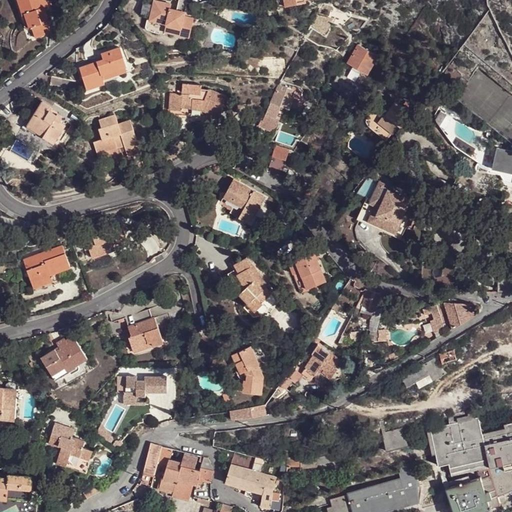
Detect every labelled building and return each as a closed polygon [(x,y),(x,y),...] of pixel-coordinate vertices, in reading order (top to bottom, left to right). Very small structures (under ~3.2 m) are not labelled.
[(14,0),(24,31),(29,30),(24,13),(22,14),(17,0),(14,0)] [(49,0),(17,0),(22,14),(24,13),(29,29),(32,29),(34,38),(45,34),(43,29),(49,28),(47,22),(48,22),(44,7),(51,5),(49,0)] [(168,0),(165,0),(140,0),(139,10),(146,12),(143,25),(187,34),(191,15),(183,13),(184,9),(167,5),(168,0)] [(309,26),(323,33),(327,25),(314,17),(309,26)] [(307,31),(320,37),(323,33),(309,26),(307,31)] [(347,65),(367,76),(378,57),(362,48),(357,46),(347,65)] [(120,47),(101,53),(103,59),(80,67),(87,89),(104,83),(104,82),(101,74),(126,66),(120,47)] [(337,85),(357,97),(367,79),(367,76),(347,65),(343,65),(333,83),(337,85)] [(101,74),(104,82),(116,78),(115,75),(127,71),(126,66),(101,74)] [(170,114),(204,115),(204,111),(217,118),(224,104),(230,106),(233,99),(209,88),(202,88),(202,83),(184,82),(183,93),(171,92),(170,114)] [(275,117),(280,107),(287,110),(290,103),(293,96),(276,89),(268,108),(265,115),(263,113),(257,125),(266,130),(273,128),(278,118),(275,117)] [(290,103),(297,105),(299,99),(295,97),(293,96),(290,103)] [(42,101),(25,128),(35,134),(38,128),(45,133),(42,137),(53,144),(65,124),(60,121),(61,120),(61,117),(60,116),(58,114),(57,115),(49,111),(52,107),(42,101)] [(384,117),(398,128),(409,115),(405,111),(395,104),(384,117)] [(141,151),(130,120),(118,124),(115,114),(98,120),(101,127),(98,128),(101,138),(93,141),(99,156),(125,146),(131,162),(132,161),(130,155),(141,151)] [(378,124),(392,135),(398,128),(384,117),(378,124)] [(200,132),(192,130),(188,144),(197,146),(200,132)] [(102,171),(131,162),(125,146),(99,156),(102,171)] [(277,146),(272,157),(284,163),(288,152),(277,146)] [(504,180),(511,182),(511,150),(496,147),(490,171),(500,174),(504,180)] [(266,168),(277,174),(284,163),(272,157),(266,168)] [(221,201),(232,208),(229,213),(250,225),(262,204),(259,202),(262,196),(233,179),(221,201)] [(310,201),(317,192),(310,187),(303,197),(310,201)] [(400,221),(406,208),(404,207),(406,202),(400,200),(401,197),(390,193),(390,191),(382,187),(380,190),(378,189),(374,198),(370,197),(368,201),(360,220),(360,221),(371,224),(371,222),(395,233),(400,221)] [(368,201),(366,200),(358,220),(357,221),(360,220),(368,201)] [(232,208),(221,201),(217,206),(229,213),(232,208)] [(395,233),(393,237),(401,241),(409,225),(400,221),(395,233)] [(371,224),(369,227),(392,237),(393,237),(395,233),(371,222),(371,224)] [(98,224),(89,227),(90,231),(91,232),(100,229),(98,224)] [(122,226),(114,229),(112,225),(100,229),(91,232),(90,231),(79,235),(84,249),(88,248),(92,258),(109,251),(107,246),(126,239),(122,226)] [(126,239),(107,246),(109,251),(109,253),(129,245),(126,239)] [(61,245),(23,259),(33,288),(53,281),(50,275),(70,267),(61,245)] [(300,294),(326,284),(314,255),(289,265),(300,294)] [(227,274),(238,294),(247,304),(246,304),(254,312),(261,305),(263,304),(262,302),(270,294),(265,288),(267,287),(258,275),(251,265),(246,258),(234,264),(236,269),(227,274)] [(35,291),(73,276),(70,267),(50,275),(53,281),(33,288),(35,291)] [(506,294),(511,292),(511,279),(505,280),(497,281),(497,294),(506,294)] [(363,308),(376,312),(378,303),(381,296),(368,292),(365,300),(363,308)] [(274,298),(270,294),(262,302),(263,304),(261,305),(264,307),(274,298)] [(357,310),(362,311),(363,308),(365,300),(363,299),(357,310)] [(375,316),(380,318),(384,305),(378,303),(376,312),(375,316)] [(443,304),(452,330),(476,316),(471,306),(459,305),(443,304)] [(445,329),(437,305),(423,309),(425,316),(432,313),(434,320),(430,320),(434,333),(445,329)] [(471,306),(476,316),(484,310),(483,307),(471,306)] [(362,311),(361,313),(372,315),(375,316),(376,312),(363,308),(362,311)] [(125,318),(131,334),(132,336),(130,337),(134,351),(153,344),(154,346),(164,343),(155,318),(153,318),(150,309),(125,318)] [(276,318),(275,319),(293,331),(298,325),(287,314),(281,320),(276,318)] [(375,316),(372,315),(371,331),(376,331),(380,318),(375,316)] [(133,354),(134,351),(130,337),(132,336),(131,334),(126,336),(133,354)] [(51,376),(65,368),(67,371),(72,368),(87,359),(73,336),(65,340),(64,338),(56,343),(58,347),(60,349),(56,351),(55,349),(41,358),(51,376)] [(134,351),(133,354),(154,346),(153,344),(134,351)] [(250,347),(231,355),(240,374),(236,376),(238,379),(241,381),(244,381),(242,392),(261,394),(263,378),(257,366),(258,366),(250,347)] [(330,352),(322,347),(319,353),(313,353),(304,368),(314,375),(319,369),(330,352)] [(439,354),(441,363),(456,359),(453,350),(439,354)] [(341,359),(330,352),(319,369),(331,378),(337,369),(335,368),(341,359)] [(444,371),(434,353),(420,361),(415,364),(399,374),(405,384),(414,379),(418,385),(444,371)] [(51,376),(55,381),(73,370),(72,368),(67,371),(65,368),(51,376)] [(303,377),(292,368),(286,376),(292,380),(295,377),(300,380),(303,377)] [(166,396),(167,379),(145,379),(144,383),(136,383),(136,379),(126,378),(125,394),(122,393),(120,407),(143,408),(144,395),(166,396)] [(0,418),(14,420),(16,390),(0,388),(0,418)] [(232,420),(266,415),(265,406),(231,411),(232,420)] [(450,414),(452,422),(474,417),(472,408),(450,414)] [(511,422),(503,425),(504,429),(482,434),(478,416),(474,417),(452,422),(430,428),(438,465),(448,463),(451,476),(454,485),(448,486),(457,511),(477,511),(502,504),(499,496),(511,490),(511,422)] [(95,448),(85,445),(87,439),(74,435),(76,427),(56,422),(51,439),(64,444),(63,446),(59,461),(88,470),(95,448)] [(410,446),(406,426),(382,432),(386,451),(410,446)] [(150,444),(142,475),(152,477),(156,463),(160,446),(150,444)] [(156,463),(166,465),(166,463),(170,448),(160,446),(156,463)] [(237,452),(232,464),(252,470),(254,462),(255,457),(237,452)] [(348,459),(346,452),(315,458),(317,465),(348,459)] [(208,457),(203,456),(202,462),(201,467),(201,468),(213,470),(210,463),(208,457)] [(300,467),(300,458),(287,457),(287,465),(288,466),(300,467)] [(181,458),(180,464),(191,467),(192,462),(181,458)] [(317,465),(315,458),(300,458),(300,467),(301,469),(317,468),(317,465)] [(264,465),(254,462),(252,470),(262,473),(264,465)] [(166,463),(166,465),(162,480),(175,483),(176,480),(179,466),(166,463)] [(191,467),(180,464),(179,466),(176,480),(190,484),(197,485),(198,478),(200,469),(191,467)] [(252,470),(232,464),(225,482),(246,488),(252,470)] [(399,472),(400,477),(408,505),(418,501),(413,467),(410,468),(409,466),(405,467),(405,464),(398,466),(400,472),(399,472)] [(200,469),(198,478),(210,480),(213,470),(201,468),(200,469)] [(262,473),(252,470),(246,488),(263,493),(260,504),(269,507),(271,495),(272,491),(273,486),(277,477),(262,473)] [(32,478),(9,476),(8,480),(0,479),(0,502),(6,503),(6,500),(23,501),(21,511),(36,511),(37,500),(30,499),(32,478)] [(400,477),(346,493),(346,495),(351,511),(382,511),(408,505),(400,477)] [(98,479),(83,488),(89,496),(103,487),(98,479)] [(174,492),(175,483),(162,480),(159,489),(174,492)] [(174,492),(174,494),(186,496),(189,487),(190,484),(176,480),(175,483),(174,492)] [(278,497),(278,494),(280,488),(273,486),(272,491),(271,495),(278,497)] [(446,488),(454,511),(457,511),(448,486),(446,488)] [(278,497),(271,495),(269,507),(280,509),(281,509),(282,498),(278,497)] [(331,499),(333,508),(326,510),(327,511),(351,511),(346,495),(331,499)] [(226,503),(223,503),(221,511),(233,511),(236,505),(228,504),(226,503)]
